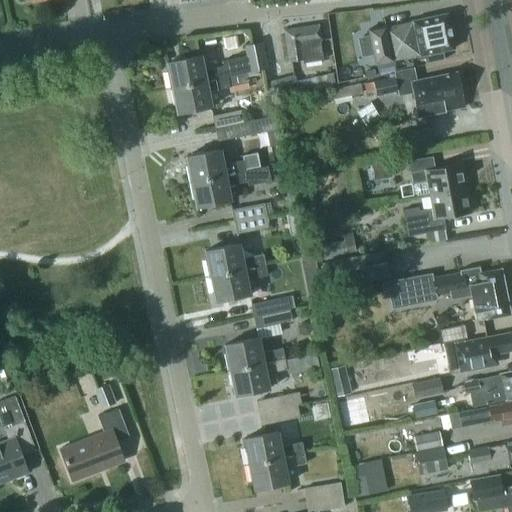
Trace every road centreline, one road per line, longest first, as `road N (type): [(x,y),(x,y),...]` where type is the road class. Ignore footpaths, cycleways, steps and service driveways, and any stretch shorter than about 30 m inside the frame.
road 1 (residential): [(205,509),(108,32)]
road 2 (residential): [(108,32),(250,14)]
